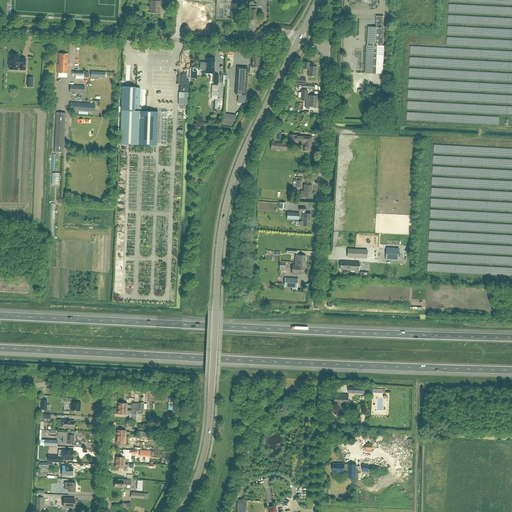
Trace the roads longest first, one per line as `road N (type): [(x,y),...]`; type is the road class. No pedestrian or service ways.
road 1 (motorway): [(0,348),(511,370)]
road 2 (motorway): [(511,337),(0,315)]
road 3 (tertiary): [(179,511),(208,434),(228,194),(298,38)]
road 4 (unclassified): [(298,38),(281,31),(246,43),(0,31)]
road 5 (unclassified): [(315,307),(327,51)]
road 6 (unclassified): [(315,511),(320,392),(266,387)]
road 7 (unclassified): [(108,511),(110,387)]
